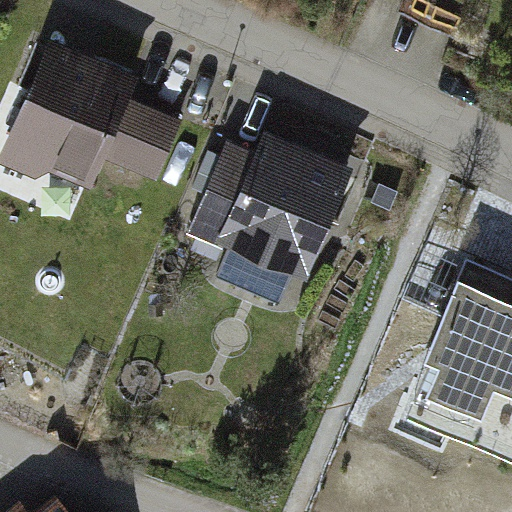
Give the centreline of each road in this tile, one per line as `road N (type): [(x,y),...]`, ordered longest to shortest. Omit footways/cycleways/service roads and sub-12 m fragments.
road 1 (tertiary): [(161,0),(511,154)]
road 2 (residential): [(0,439),(184,511)]
